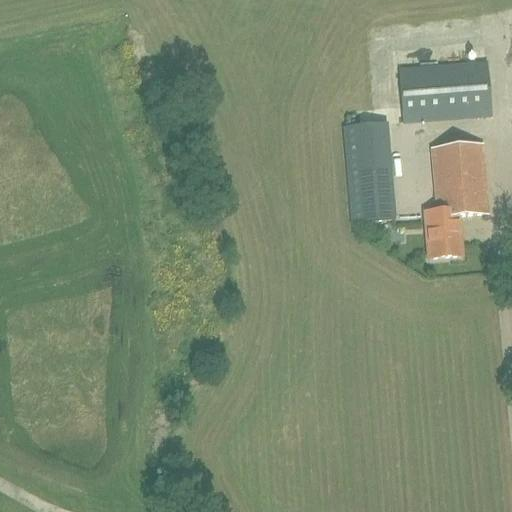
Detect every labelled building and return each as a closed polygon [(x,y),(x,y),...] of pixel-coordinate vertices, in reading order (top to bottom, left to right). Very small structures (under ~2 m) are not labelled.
[(408,97),(490,92),(489,66),(406,71),(408,97)] [(494,94),(405,99),(406,126),(496,121),(494,94)] [(384,126),(343,130),(351,226),(392,223),(384,126)] [(432,152),(437,206),(457,204),(458,219),(488,216),(482,147),(432,152)] [(457,204),(437,206),(437,214),(426,215),(430,262),(462,259),(458,219),(457,204)]
